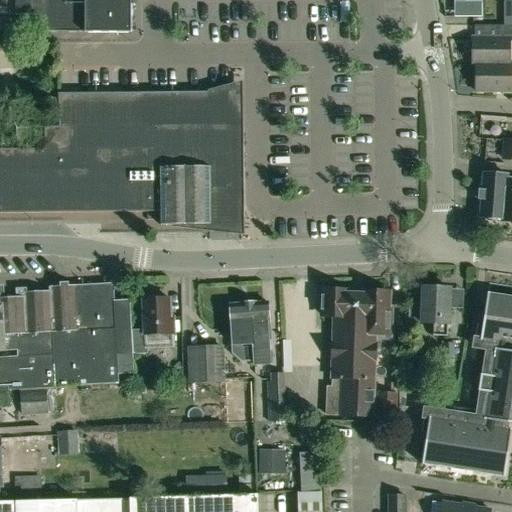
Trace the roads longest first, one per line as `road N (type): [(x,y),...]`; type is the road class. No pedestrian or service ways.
road 1 (residential): [(0,245),(192,261),(438,249)]
road 2 (residential): [(438,249),(440,103)]
